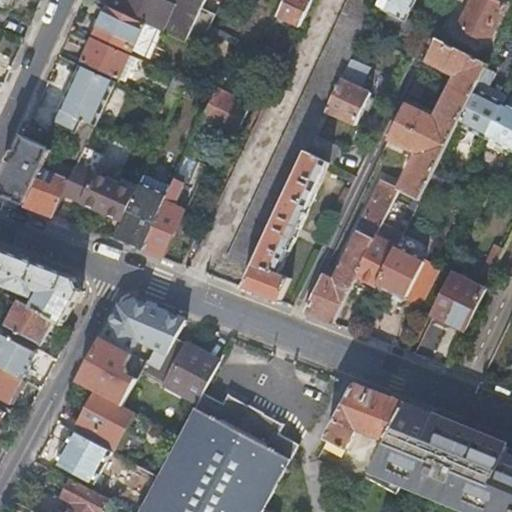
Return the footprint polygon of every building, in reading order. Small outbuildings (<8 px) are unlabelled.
[(208,31),(215,16),(202,10),(206,0),(93,0),(106,6),(162,31),(200,49),(208,31)] [(378,0),(348,0),(336,26),(283,140),(227,260),(252,270),(278,213),(336,90),(378,0)] [(285,0),(278,16),(301,27),(313,0),(285,0)] [(380,0),(377,7),(405,21),(415,0),(380,0)] [(495,0),(472,0),(460,26),(489,40),(505,5),(495,0)] [(155,46),(162,31),(106,6),(94,33),(143,55),(148,43),(155,46)] [(511,41),(502,36),(495,51),(505,56),(511,42),(511,41)] [(118,78),(129,54),(92,37),(82,62),(118,78)] [(488,65),(437,38),(428,56),(461,72),(437,120),(405,104),(389,137),(421,153),(403,191),(420,199),(441,157),(458,123),(476,89),(480,80),(488,65)] [(489,62),(488,65),(480,80),(486,83),(489,77),(494,79),(505,56),(495,51),(489,62)] [(353,58),(327,112),(357,127),(372,94),(353,85),(367,66),(353,58)] [(95,125),(115,81),(75,63),(55,107),(43,133),(57,139),(67,143),(62,154),(78,161),(95,125)] [(430,69),(423,65),(409,94),(416,97),(430,69)] [(174,108),(186,81),(178,77),(166,105),(174,108)] [(252,102),(217,85),(214,93),(186,155),(195,160),(212,123),(237,134),(252,102)] [(503,102),(476,89),(458,123),(485,137),(503,102)] [(511,106),(503,102),(485,137),(511,150),(511,106)] [(27,125),(23,136),(51,149),(52,149),(57,139),(43,133),(27,125)] [(63,194),(123,221),(134,197),(136,193),(96,175),(115,134),(95,125),(78,161),(70,179),(63,194)] [(8,198),(25,205),(37,179),(43,166),(56,172),(70,179),(78,161),(62,154),(52,149),(51,149),(23,136),(1,184),(8,198)] [(316,136),(309,152),(332,164),(340,148),(316,136)] [(309,152),(244,289),(281,303),(292,280),(280,274),(332,164),(309,152)] [(142,250),(165,259),(187,212),(176,207),(191,172),(180,167),(171,187),(160,211),(142,250)] [(25,205),(53,216),(63,194),(70,179),(56,172),(50,185),(37,179),(25,205)] [(115,239),(142,250),(160,211),(171,187),(144,175),(143,177),(136,193),(134,197),(123,221),(115,239)] [(322,274),(304,312),(332,323),(344,299),(357,274),(383,222),(397,195),(400,189),(382,181),(334,280),(322,274)] [(420,199),(403,191),(400,189),(397,195),(411,202),(397,228),(383,222),(357,274),(378,284),(398,244),(420,199)] [(439,265),(398,244),(378,284),(405,298),(420,305),(425,293),(439,265)] [(488,280),(503,249),(495,245),(480,276),(488,280)] [(55,319),(64,323),(81,291),(75,277),(0,248),(0,289),(1,290),(8,277),(12,279),(9,285),(21,291),(33,295),(36,289),(41,292),(33,307),(55,319)] [(434,314),(465,329),(484,290),(483,289),(454,274),(434,314)] [(41,344),(55,319),(33,307),(19,299),(5,325),(41,344)] [(160,369),(177,337),(186,319),(134,299),(121,305),(103,339),(132,354),(138,357),(146,344),(157,349),(149,363),(160,369)] [(344,299),(332,323),(346,328),(357,306),(344,299)] [(0,334),(0,364),(23,377),(36,352),(0,333),(0,334)] [(187,342),(177,337),(160,369),(149,363),(147,362),(142,371),(165,383),(199,402),(204,392),(221,360),(206,352),(187,342)] [(132,354),(103,339),(80,382),(96,391),(123,406),(138,378),(129,373),(128,368),(126,366),(132,354)] [(0,396),(10,402),(23,377),(0,364),(0,396)] [(406,403),(356,384),(327,438),(345,448),(355,429),(386,439),(406,403)] [(123,406),(96,391),(80,422),(101,433),(98,439),(116,448),(135,412),(123,406)] [(261,511),(265,506),(296,447),(299,443),(279,432),(284,424),(228,394),(223,402),(204,392),(199,402),(180,437),(159,476),(139,511),(261,511)] [(508,442),(406,403),(386,439),(365,478),(395,494),(402,481),(418,487),(416,491),(447,504),(448,502),(464,509),(466,506),(479,511),(511,511),(511,455),(505,452),(508,442)] [(289,406),(283,433),(306,438),(312,412),(289,406)] [(112,450),(74,430),(56,462),(94,483),(112,450)] [(62,440),(57,437),(53,444),(58,447),(62,440)] [(129,511),(139,511),(159,476),(140,466),(135,475),(135,482),(121,507),(129,511)] [(99,511),(106,499),(71,480),(62,497),(72,502),(67,511),(99,511)]
